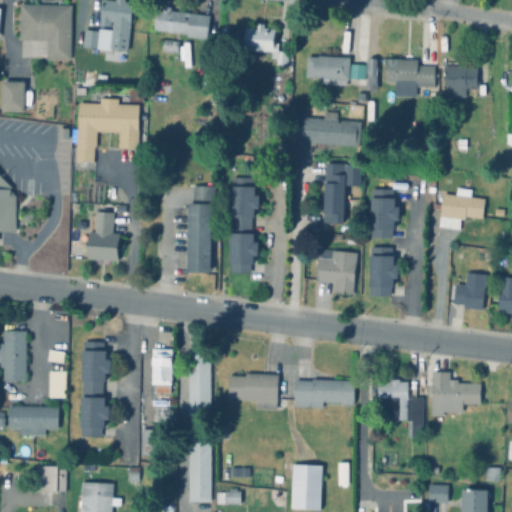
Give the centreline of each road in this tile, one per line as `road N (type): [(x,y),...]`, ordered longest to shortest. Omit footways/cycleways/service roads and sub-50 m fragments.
road 1 (residential): [(511,352),(0,286)]
road 2 (residential): [(365,0),(511,20)]
